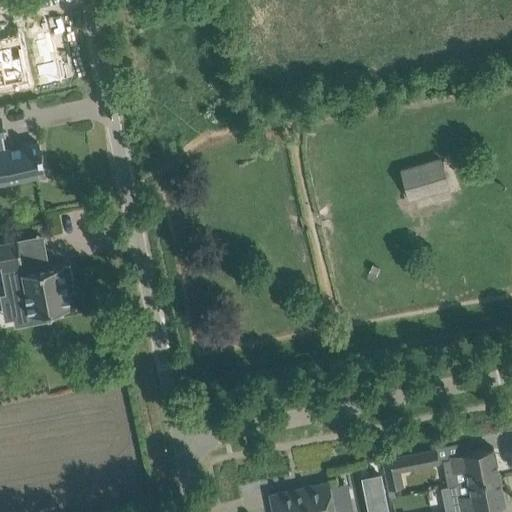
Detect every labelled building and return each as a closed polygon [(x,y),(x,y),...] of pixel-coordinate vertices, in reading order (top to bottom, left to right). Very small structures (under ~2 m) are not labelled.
[(0,28),(5,28),(1,8),(0,8),(0,92),(42,85),(37,55),(0,61),(0,28)] [(0,196),(49,188),(32,140),(0,146),(0,196)] [(401,168),(409,199),(450,188),(441,157),(401,168)] [(70,306),(66,282),(72,281),(69,264),(63,265),(62,263),(24,271),(18,239),(0,242),(0,264),(5,264),(14,311),(30,308),(32,320),(50,317),(49,310),(70,306)] [(280,273),(273,277),(278,284),(284,280),(280,273)] [(448,485),(499,475),(494,447),(451,455),(451,457),(443,459),(448,485)] [(402,469),(439,462),(437,448),(384,458),(387,476),(403,473),(402,469)] [(388,511),(380,472),(364,476),(370,511),(388,511)] [(462,511),(485,506),(505,502),(499,475),(448,485),(454,510),(461,509),(462,511)] [(274,511),(335,511),(333,500),(329,481),(270,493),(274,511)] [(426,504),(444,502),(442,486),(424,488),(426,504)]
